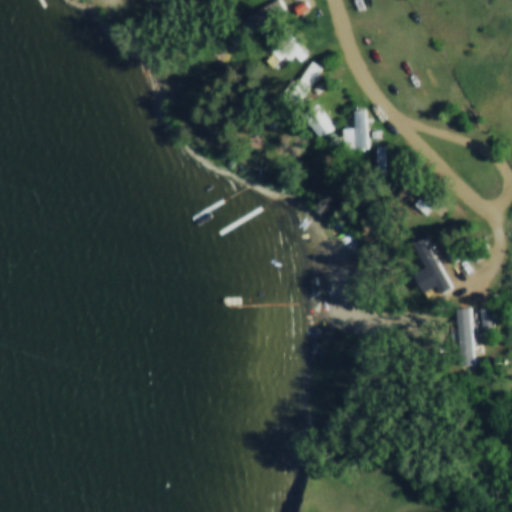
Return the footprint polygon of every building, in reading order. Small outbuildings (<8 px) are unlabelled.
[(261,55),(275,69),(287,56),(274,43),(261,55)] [(293,80),(286,90),(299,100),(321,68),(312,62),(297,83),(293,80)] [(323,136),(333,125),(313,105),(302,116),(323,136)] [(354,109),(355,127),(345,128),(346,150),(368,149),(366,108),(354,109)] [(425,210),(430,213),(443,195),(408,169),(399,181),(430,204),(425,210)] [(457,347),(471,347),(471,324),(457,324),(457,347)]
